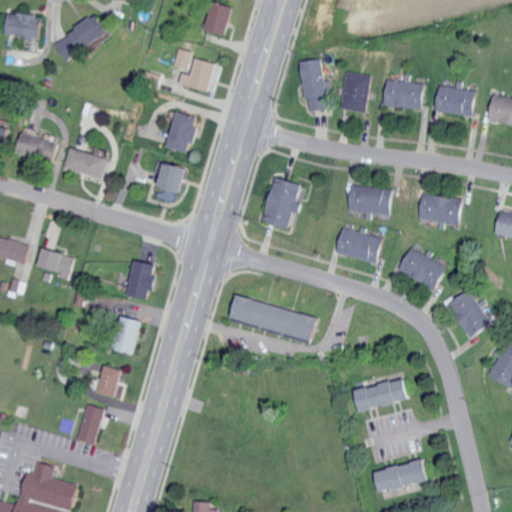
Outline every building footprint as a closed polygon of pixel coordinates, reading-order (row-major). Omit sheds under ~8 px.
[(229,35),(235,7),(215,2),(209,31),(229,35)] [(13,12),(10,34),(44,39),(46,16),(13,12)] [(112,32),(100,14),(70,33),(71,34),(57,44),(68,61),(83,51),(112,32)] [(193,51),(180,48),(176,65),(188,68),(193,51)] [(183,84),(211,91),(218,63),(199,58),(195,74),(186,72),(183,84)] [(304,61),(307,98),(312,98),(313,111),(332,109),(329,80),(326,80),(324,59),(304,61)] [(370,112),(374,74),(349,72),(346,110),(370,112)] [(429,82),(391,81),(390,106),(428,108),(429,82)] [(477,117),(482,91),(444,84),(440,110),(477,117)] [(511,97),(497,95),(493,120),(511,123),(511,97)] [(197,142),(200,128),(197,127),(200,116),(173,110),(169,131),(173,131),(170,147),(190,151),(192,141),(197,142)] [(0,146),(8,150),(15,130),(0,124),(0,146)] [(61,143),(26,132),(20,152),(54,163),(61,143)] [(104,178),(110,158),(74,147),(68,167),(104,178)] [(182,193),(189,169),(160,161),(156,173),(164,175),(158,195),(172,198),(174,191),(182,193)] [(292,229),(300,203),(298,203),(304,184),(280,177),(266,221),(292,229)] [(468,200),(428,192),(423,218),(445,222),(446,222),(464,225),(468,200)] [(511,210),(505,209),(499,233),(511,236),(511,210)] [(341,253),(381,263),(387,237),(347,228),(341,253)] [(34,245),(0,235),(0,255),(29,264),(34,245)] [(403,271),(441,289),(452,266),(413,248),(403,271)] [(78,255),(45,249),(41,268),(74,274),(78,255)] [(159,264),(137,261),(132,296),(151,298),(152,290),(159,291),(161,276),(157,276),(159,264)] [(472,340),(495,328),(476,290),(453,302),(472,340)] [(318,340),(324,316),(242,297),(237,320),(318,340)] [(147,321),(125,316),(116,349),(138,355),(147,321)] [(511,385),(511,339),(511,340),(503,355),(492,374),(511,385)] [(103,393),(121,397),(127,370),(109,366),(103,393)] [(360,388),(364,410),(414,401),(410,380),(360,388)] [(100,444),(107,408),(90,404),(82,441),(100,444)] [(379,472),(385,494),(435,481),(430,459),(379,472)] [(73,511),(74,510),(76,510),(83,483),(56,476),(59,465),(41,460),(38,472),(31,470),(23,504),(2,499),(0,505),(0,511),(73,511)] [(199,500),(199,511),(222,511),(222,508),(216,508),(215,500),(199,500)]
